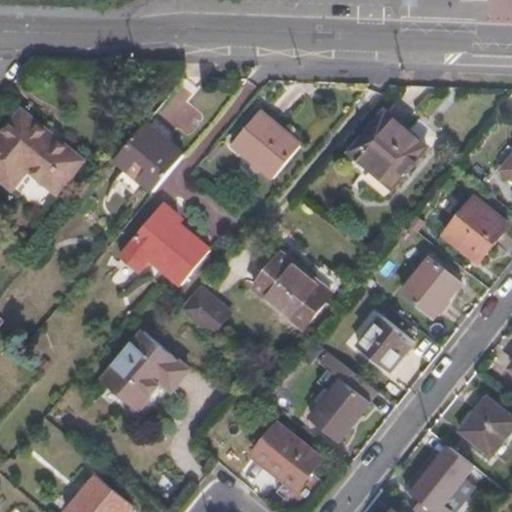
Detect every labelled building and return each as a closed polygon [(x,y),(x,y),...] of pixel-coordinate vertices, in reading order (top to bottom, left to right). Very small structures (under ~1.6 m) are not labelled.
[(207,116),(179,90),(160,110),(188,136),(207,116)] [(0,181),(14,193),(29,173),(58,196),(85,161),(22,112),(0,139),(0,181)] [(262,113),(233,149),(274,182),(303,146),(262,113)] [(345,163),(387,197),(428,148),(386,113),(345,163)] [(144,187),(154,195),(186,156),(146,122),(114,162),(126,171),(144,187)] [(511,162),(503,174),(511,180),(511,162)] [(144,187),(126,171),(120,179),(137,194),(144,187)] [(476,201),(446,238),(479,265),(509,227),(476,201)] [(212,252),(160,209),(117,260),(133,273),(146,257),(182,287),(212,252)] [(305,331),(333,296),(283,255),(254,291),(305,331)] [(437,320),(464,286),(431,260),(404,294),(437,320)] [(233,318),(202,291),(183,314),(214,340),(233,318)] [(383,318),(359,349),(392,375),(416,344),(383,318)] [(191,371),(144,332),(102,382),(140,414),(163,386),(172,394),(191,371)] [(341,442),(379,395),(328,355),(320,365),(327,371),(317,384),(325,390),(315,403),(321,408),(312,419),(341,442)] [(491,457),(511,431),(511,418),(488,398),(460,432),(491,457)] [(299,493),(324,462),(279,426),(254,458),(299,493)] [(445,503),(475,467),(448,445),(438,457),(436,454),(406,491),(425,507),(420,511),(453,511),(454,511),(445,503)] [(128,511),(132,508),(97,479),(70,511),(128,511)]
